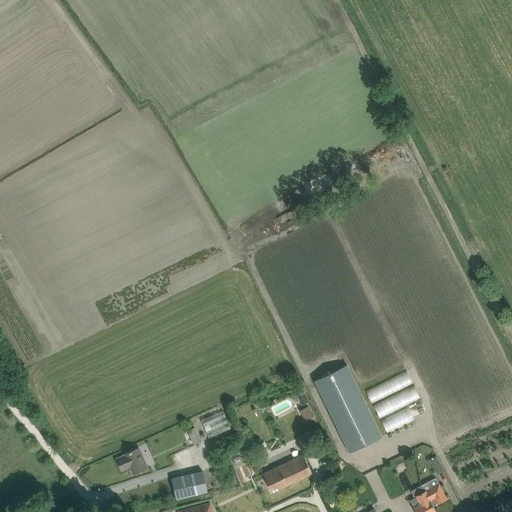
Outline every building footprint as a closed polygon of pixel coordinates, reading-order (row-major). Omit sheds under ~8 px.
[(346,364),(314,380),(332,417),(335,421),(349,452),(382,436),(346,364)] [(383,419),(424,400),(418,387),(377,407),(383,419)] [(206,419),(210,438),(233,433),(229,414),(206,419)] [(406,428),(405,424),(409,422),(406,414),(385,421),(389,434),(406,428)] [(124,454),(125,455),(117,458),(122,470),(130,466),(133,473),(147,467),(139,448),(131,451),(131,450),(129,451),(129,452),(124,454)] [(272,492),(312,473),(304,454),(263,473),(272,492)] [(436,456),(429,459),(433,467),(440,463),(436,456)] [(387,464),(376,469),(392,504),(403,499),(387,464)] [(176,498),(208,491),(203,471),(172,478),(176,498)] [(436,477),(421,485),(424,491),(425,490),(433,505),(437,503),(438,504),(447,499),(442,490),(437,478),(436,477)] [(414,497),(410,500),(414,508),(415,510),(415,511),(432,511),(436,510),(433,505),(425,490),(424,491),(421,485),(411,490),(414,497)] [(212,511),(210,502),(178,511),(212,511)]
